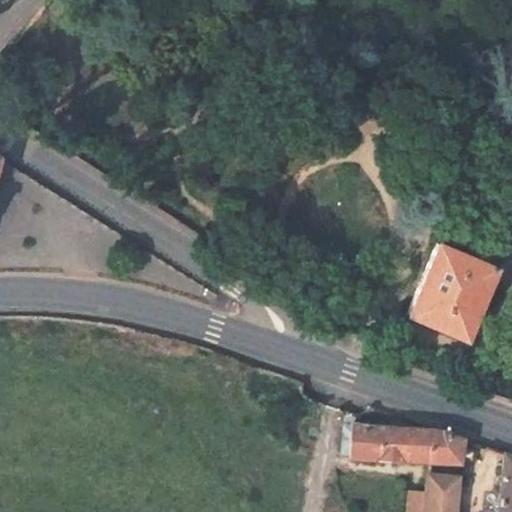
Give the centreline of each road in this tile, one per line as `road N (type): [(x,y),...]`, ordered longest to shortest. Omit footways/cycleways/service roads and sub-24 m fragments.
road 1 (tertiary): [(282,349),(275,315),(256,295),(0,138)]
road 2 (secondary): [(282,349),(87,296),(0,292)]
road 3 (secondary): [(511,426),(282,349)]
